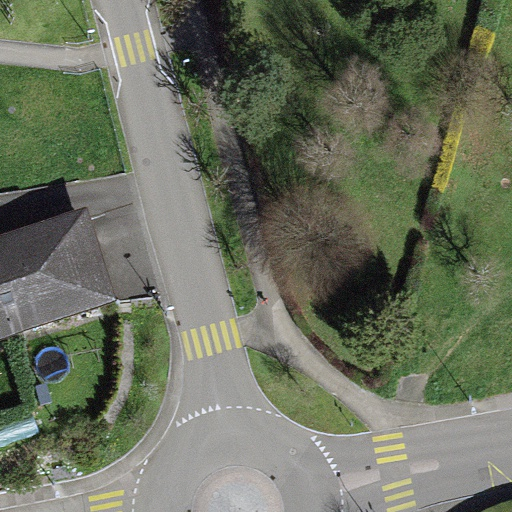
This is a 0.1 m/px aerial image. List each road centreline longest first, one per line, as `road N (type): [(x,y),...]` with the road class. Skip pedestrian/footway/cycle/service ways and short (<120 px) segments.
road 1 (residential): [(227,433),(120,0)]
road 2 (residential): [(511,452),(309,493)]
